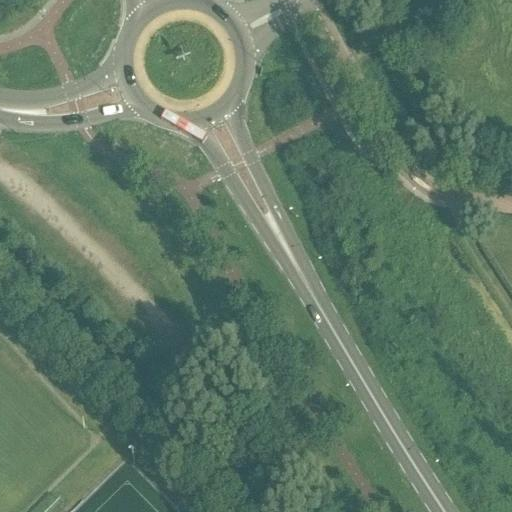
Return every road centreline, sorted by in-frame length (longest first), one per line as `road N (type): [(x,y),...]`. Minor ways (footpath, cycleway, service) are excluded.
road 1 (secondary): [(445,511),(300,270)]
road 2 (secondary): [(192,120),(300,270)]
road 3 (secondary): [(300,270),(224,104)]
road 4 (tertiary): [(0,114),(36,123),(142,103)]
road 5 (tertiary): [(127,71),(29,105),(0,105)]
